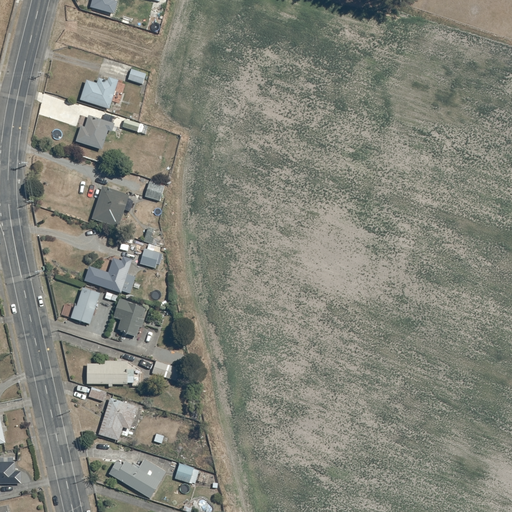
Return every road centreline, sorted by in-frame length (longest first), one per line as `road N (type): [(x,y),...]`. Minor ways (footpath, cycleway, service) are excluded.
road 1 (unclassified): [(73,511),(12,236),(7,180)]
road 2 (unclassified): [(7,180),(40,0)]
